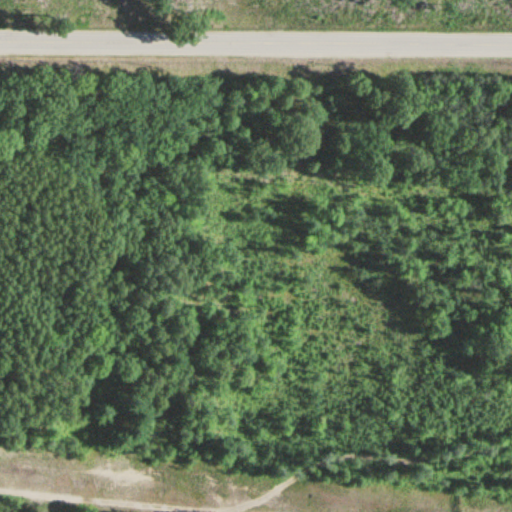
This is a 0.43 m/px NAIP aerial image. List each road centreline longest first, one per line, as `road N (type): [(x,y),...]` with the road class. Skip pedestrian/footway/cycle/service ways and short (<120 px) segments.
road 1 (tertiary): [(511,40),(0,41)]
road 2 (track): [(0,496),(168,511)]
